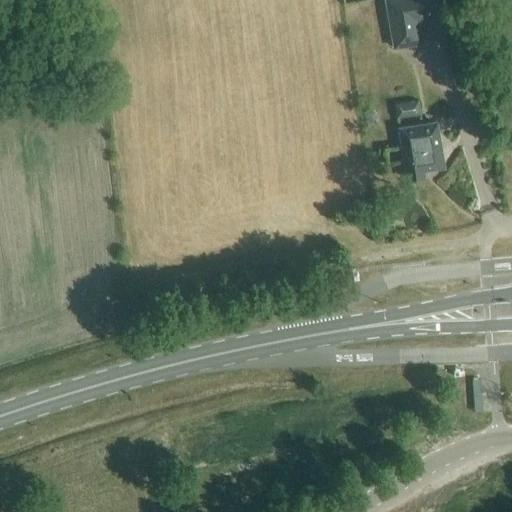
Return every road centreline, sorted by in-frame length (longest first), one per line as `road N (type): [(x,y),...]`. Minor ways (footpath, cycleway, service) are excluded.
road 1 (primary): [(0,417),(208,357),(401,322)]
road 2 (unclassified): [(352,511),(451,454),(511,436)]
road 3 (unclassified): [(349,263),(483,239)]
